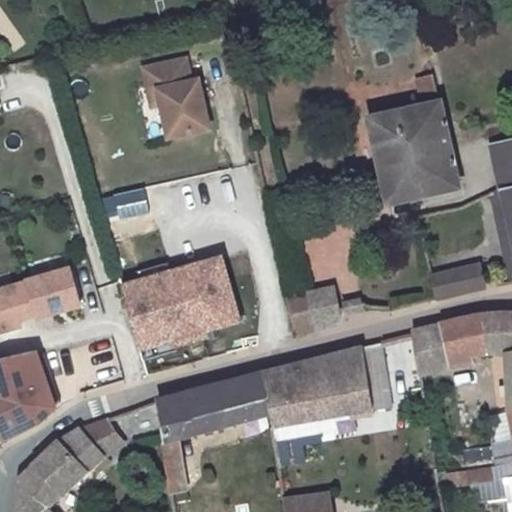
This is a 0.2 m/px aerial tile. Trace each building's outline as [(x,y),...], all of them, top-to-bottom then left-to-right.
[(186,56),(144,65),(149,89),(158,87),(161,102),(168,134),(209,125),(198,77),(191,79),(186,56)] [(386,206),(453,191),(439,125),(429,80),(413,82),(419,110),(366,121),(378,174),(386,206)] [(158,87),(149,89),(152,103),(161,102),(158,87)] [(497,192),(511,189),(511,140),(487,148),(490,161),(496,186),(497,189),(497,192)] [(511,189),(497,192),(511,253),(511,189)] [(479,282),(473,256),(428,273),(434,301),(450,291),(479,282)] [(234,322),(224,291),(230,289),(221,257),(187,268),(195,295),(179,300),(171,272),(139,282),(122,287),(141,351),(174,340),(176,347),(208,337),(206,331),(234,322)] [(139,282),(171,272),(168,262),(136,272),(139,282)] [(195,295),(187,268),(171,272),(179,300),(195,295)] [(80,309),(69,273),(25,285),(25,287),(34,319),(35,322),(80,309)] [(34,319),(25,287),(0,293),(0,335),(20,330),(18,323),(34,319)] [(240,320),(230,289),(224,291),(234,322),(240,320)] [(334,327),(327,290),(285,292),(290,316),(294,336),(334,327)] [(506,413),(511,435),(511,434),(511,314),(487,315),(411,331),(412,336),(417,369),(472,350),(469,341),(488,334),(503,336),(506,413)] [(290,316),(273,320),(277,341),(294,336),(290,316)] [(64,349),(76,392),(123,379),(111,336),(64,349)] [(143,357),(176,347),(174,340),(141,351),(143,357)] [(270,426),(389,409),(380,344),(262,375),(269,417),(270,426)] [(0,440),(1,442),(37,426),(53,410),(34,356),(32,357),(11,362),(9,357),(4,359),(5,365),(0,365),(0,440)] [(176,441),(269,417),(262,375),(154,406),(162,444),(176,441)] [(121,446),(104,422),(75,434),(65,437),(53,447),(17,480),(14,511),(46,511),(45,511),(91,467),(97,472),(107,464),(102,457),(121,446)] [(186,492),(176,441),(162,444),(159,444),(168,496),(186,492)] [(490,475),(462,484),(467,496),(494,485),(490,475)] [(329,511),(327,496),(283,500),(284,511),(329,511)]
